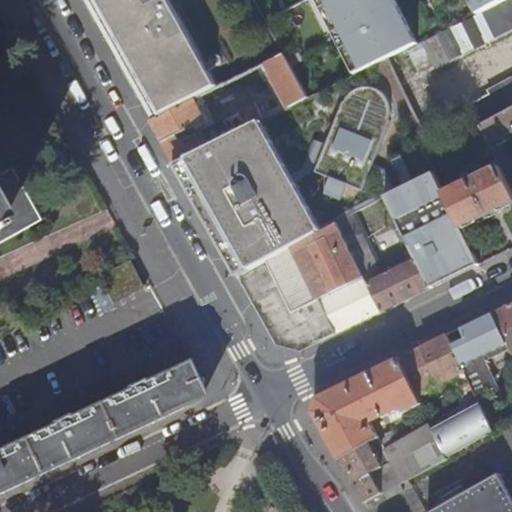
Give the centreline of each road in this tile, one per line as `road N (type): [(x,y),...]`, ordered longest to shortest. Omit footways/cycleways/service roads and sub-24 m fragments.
road 1 (secondary): [(42,0),(260,398)]
road 2 (residential): [(260,398),(511,278)]
road 3 (residential): [(23,511),(260,398)]
road 4 (secondary): [(260,398),(343,511)]
